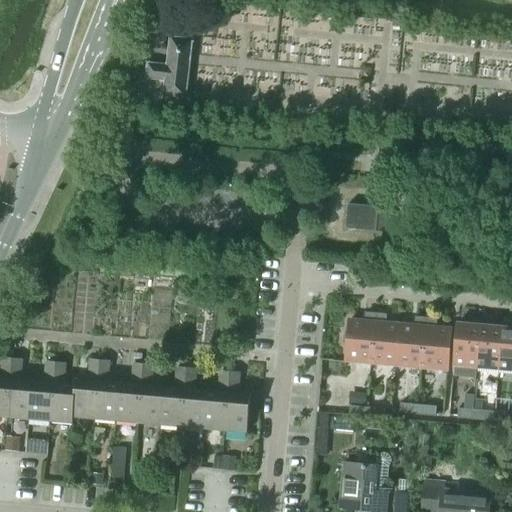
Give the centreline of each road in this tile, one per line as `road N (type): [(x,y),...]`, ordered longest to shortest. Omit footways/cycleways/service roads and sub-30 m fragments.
road 1 (residential): [(267,511),(288,246)]
road 2 (tertiary): [(76,0),(50,82),(44,142)]
road 3 (tertiary): [(44,142),(102,10)]
